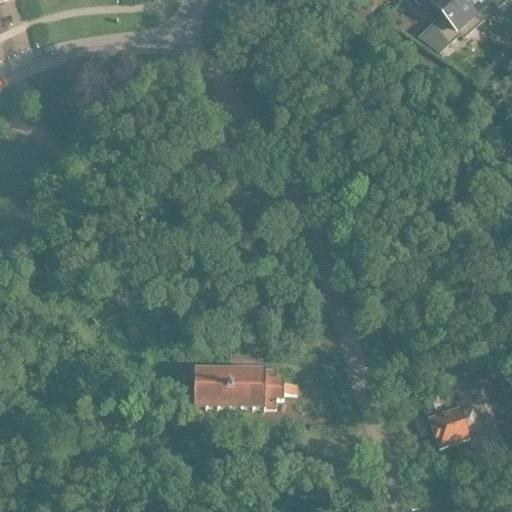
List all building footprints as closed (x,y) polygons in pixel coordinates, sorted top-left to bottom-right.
[(431,30),(418,42),(437,57),(458,39),(461,42),(480,26),(456,0),(426,0),(427,0),(425,2),(440,19),(429,28),(431,30)] [(456,0),(480,26),(480,25),(474,18),(489,4),(496,11),(508,0),(456,0)] [(192,374),(192,412),(273,413),(274,404),(282,404),(282,384),(274,384),(274,375),(192,374)] [(459,414),(458,411),(426,422),(437,452),(468,441),(467,437),(468,437),(474,454),(505,443),(486,386),(454,397),(460,414),(459,414)] [(429,400),(421,403),(425,414),(432,411),(429,400)]
